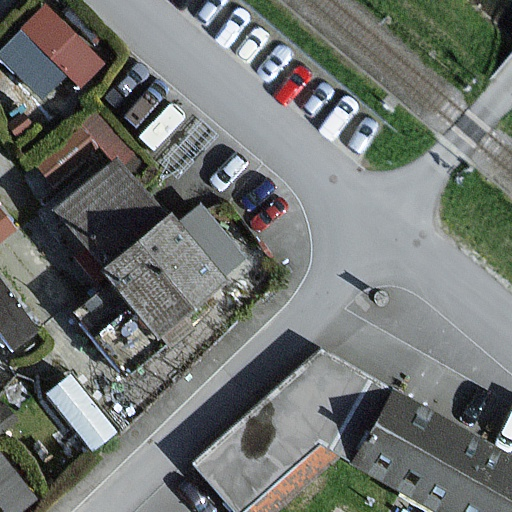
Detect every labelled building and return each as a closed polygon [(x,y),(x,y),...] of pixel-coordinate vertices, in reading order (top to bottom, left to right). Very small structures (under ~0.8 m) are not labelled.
[(0,45),(54,96),(104,42),(58,0),(39,0),(0,42),(0,45)] [(59,209),(110,266),(170,218),(117,158),(59,209)] [(0,189),(0,234),(21,222),(0,189)] [(160,332),(221,281),(217,277),(242,257),(201,206),(180,223),(174,215),(170,218),(110,266),(108,268),(160,332)] [(0,265),(0,348),(40,319),(0,265)] [(319,445),(353,464),(393,393),(324,354),(198,463),(238,511),(319,445)] [(74,364),(50,383),(95,440),(119,421),(74,364)] [(511,511),(511,460),(441,421),(393,393),(353,464),(439,511),(511,511)] [(2,438),(0,439),(0,491),(12,508),(39,489),(2,438)]
